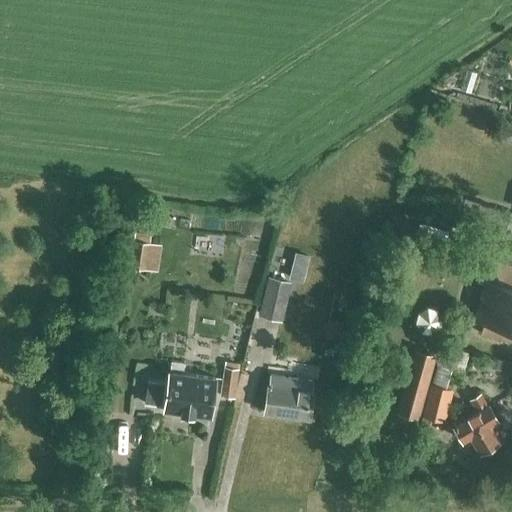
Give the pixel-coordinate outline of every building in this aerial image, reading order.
[(472,226),(511,237),(511,233),(511,212),(458,197),(455,209),(475,215),(472,226)] [(225,232),(226,216),(199,214),(198,230),(225,232)] [(161,243),(150,241),(151,233),(135,231),(133,240),(132,239),(128,266),(157,270),(161,243)] [(511,263),(489,258),(473,319),(483,321),(480,331),(511,339),(511,263)] [(258,315),(282,321),(291,280),(267,275),(258,315)] [(325,337),(340,340),(344,320),(329,317),(325,337)] [(436,363),(449,368),(456,348),(442,343),(436,363)] [(163,405),(163,409),(208,415),(214,377),(181,372),(183,362),(170,360),(168,370),(166,381),(147,379),(143,402),(163,405)] [(219,395),(235,397),(239,362),(224,360),(219,395)] [(277,360),(277,368),(297,368),(297,360),(277,360)] [(312,390),(311,390),(313,380),(270,374),(268,384),(264,411),(308,417),(312,390)] [(422,415),(445,421),(453,389),(429,383),(422,415)] [(487,403),(487,404),(480,392),(469,399),(476,410),(453,424),(462,439),(469,435),(478,451),(499,438),(489,423),(496,419),(487,403)]
